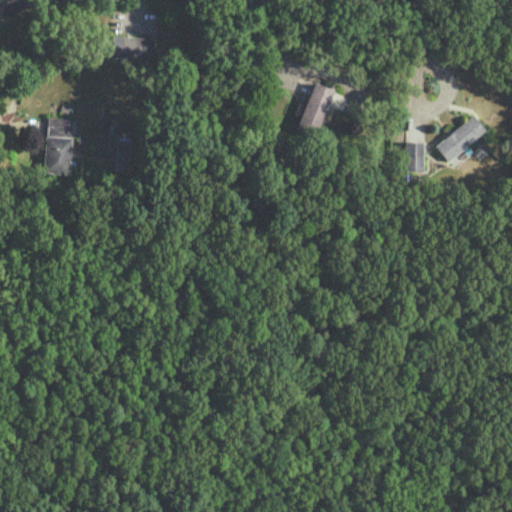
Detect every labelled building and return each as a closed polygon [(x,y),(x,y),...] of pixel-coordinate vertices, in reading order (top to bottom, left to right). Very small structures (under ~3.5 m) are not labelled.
[(110,57),(152,58),(152,36),(111,35),(110,57)] [(294,128),(314,136),(332,88),(312,81),(294,128)] [(327,103),(341,109),(346,96),(332,91),(327,103)] [(446,160),(484,129),(471,113),(433,144),(446,160)] [(43,171),(69,173),(72,117),(46,116),(43,171)] [(421,170),(421,141),(403,141),(403,170),(421,170)]
